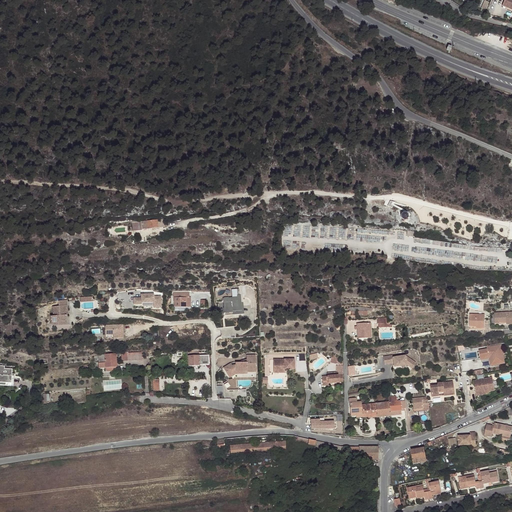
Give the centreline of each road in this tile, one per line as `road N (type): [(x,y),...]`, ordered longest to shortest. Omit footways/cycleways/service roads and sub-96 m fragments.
road 1 (track): [(168,228),(247,209),(272,193),(312,192),(394,197),(511,225)]
road 2 (tertiary): [(0,462),(304,433)]
road 3 (residential): [(293,0),(403,107),(511,156)]
road 4 (residential): [(0,431),(90,400),(213,403)]
road 5 (residential): [(87,313),(206,321),(213,403)]
road 6 (tertiary): [(371,0),(511,60)]
road 7 (secondary): [(333,0),(444,60)]
